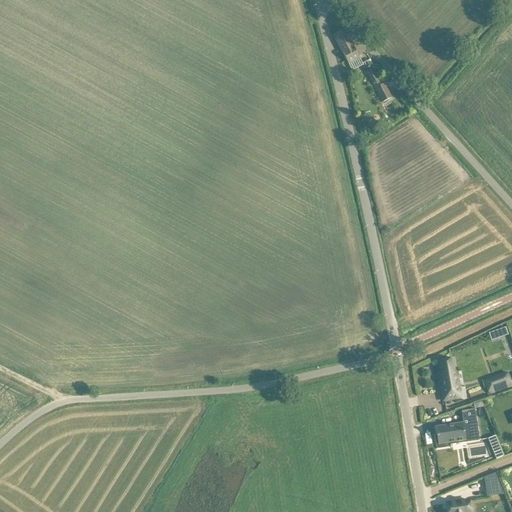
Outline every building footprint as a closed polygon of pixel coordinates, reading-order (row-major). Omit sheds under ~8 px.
[(363,65),(360,58),(344,29),(333,35),(352,71),(363,65)] [(371,66),(365,69),(382,103),(391,98),(384,84),(381,86),(371,66)] [(385,188),(379,172),(372,175),(378,191),(385,188)] [(492,340),(509,334),(506,326),(489,332),(492,340)] [(443,401),(461,398),(457,372),(455,372),(453,359),(438,361),(440,375),(439,375),(443,401)] [(484,378),(489,394),(511,386),(511,379),(509,371),(484,378)] [(436,435),(435,435),(437,449),(453,447),(452,445),(451,439),(465,437),(466,440),(466,443),(480,441),(475,409),(461,411),(463,423),(435,427),(437,436),(436,436),(436,435)] [(495,436),(488,439),(496,459),(503,456),(495,436)] [(496,473),(486,477),(489,496),(505,493),(496,473)] [(470,511),(469,500),(446,504),(447,511),(470,511)]
